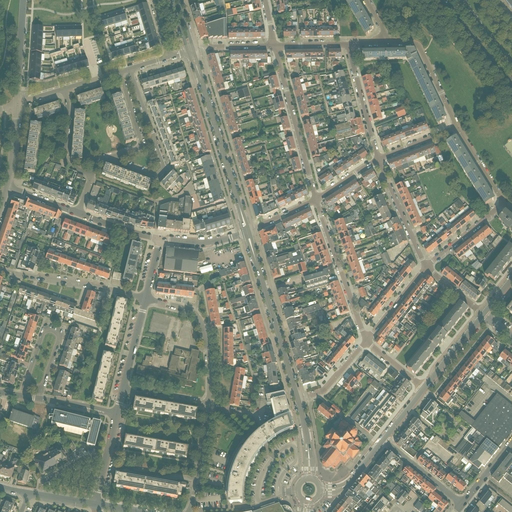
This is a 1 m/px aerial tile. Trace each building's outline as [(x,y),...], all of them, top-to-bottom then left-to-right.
[(365,14),(356,0),(353,0),(347,4),(356,19),(365,14)] [(511,0),(503,0),(511,10),(511,0)] [(147,4),(137,7),(139,13),(149,10),(147,4)] [(261,10),(259,4),(252,5),(248,6),(249,9),(249,12),(261,10)] [(199,5),(190,8),(192,14),(201,12),(199,5)] [(285,12),(288,12),(291,11),(290,9),(288,9),(287,6),(278,8),(279,14),(285,12)] [(149,10),(139,13),(141,19),(151,16),(149,10)] [(124,11),(118,13),(121,23),(127,21),(124,11)] [(195,21),(203,19),(201,12),(192,14),(195,21)] [(118,13),(111,15),(114,25),(121,23),(118,13)] [(356,19),(366,36),(371,33),(370,32),(372,31),(372,30),(374,29),(365,14),(356,19)] [(111,15),(105,17),(108,27),(114,25),(111,15)] [(151,16),(141,19),(143,25),(153,22),(151,16)] [(105,17),(99,19),(102,29),(108,27),(105,17)] [(207,23),(209,22),(207,18),(203,19),(195,21),(197,28),(208,25),(207,23)] [(208,40),(227,39),(226,20),(208,25),(197,28),(200,40),(207,38),(208,40)] [(153,22),(143,25),(144,31),(154,28),(153,22)] [(154,28),(144,31),(146,37),(156,34),(154,28)] [(156,34),(146,37),(148,43),(158,40),(156,34)] [(158,40),(148,43),(150,49),(160,46),(158,40)] [(133,43),(127,45),(130,55),(136,53),(133,43)] [(127,45),(121,46),(124,56),(130,55),(127,45)] [(121,46),(115,48),(118,58),(124,56),(121,46)] [(115,48),(109,50),(112,60),(118,58),(115,48)] [(407,51),(407,59),(407,60),(408,60),(416,56),(417,56),(415,50),(407,51)] [(363,61),(371,61),(371,60),(379,60),(379,59),(385,59),(385,51),(376,52),(376,51),(373,52),(363,52),(363,61)] [(402,59),(407,59),(407,51),(400,51),(397,51),(385,51),(385,59),(393,59),(393,60),(402,60),(402,59)] [(215,55),(208,57),(210,63),(217,61),(215,55)] [(415,76),(424,72),(416,56),(408,60),(407,60),(406,60),(407,62),(408,63),(415,76)] [(86,57),(80,59),(83,69),(89,67),(86,57)] [(80,59),(74,61),(77,71),(83,69),(80,59)] [(74,61),(68,63),(70,73),(77,71),(74,61)] [(210,63),(210,66),(211,69),(218,67),(219,67),(217,61),(210,63)] [(68,63),(61,65),(64,74),(70,73),(68,63)] [(61,65),(55,67),(58,76),(64,74),(61,65)] [(180,79),(186,78),(183,69),(177,71),(180,79)] [(174,81),(180,79),(177,71),(171,73),(174,81)] [(331,80),(328,80),(329,82),(345,78),(343,72),(332,75),(333,79),(331,80)] [(415,76),(422,92),(432,87),(424,72),(415,76)] [(168,83),(174,81),(171,73),(165,74),(168,83)] [(161,85),(168,83),(165,74),(159,76),(161,85)] [(155,87),(161,85),(159,76),(153,78),(155,87)] [(371,76),(362,78),(364,85),(372,82),(371,76)] [(222,78),(222,79),(215,81),(217,86),(224,84),(227,83),(225,77),(222,78)] [(276,77),(265,80),(265,83),(268,82),(269,85),(271,85),(278,83),(276,77)] [(155,87),(153,78),(147,80),(149,89),(155,87)] [(346,84),(345,78),(329,82),(329,83),(327,83),(327,85),(334,84),(335,87),(338,87),(338,86),(346,84)] [(147,80),(141,82),(144,94),(149,93),(149,92),(150,91),(149,89),(147,80)] [(374,89),(372,82),(364,85),(366,91),(374,89)] [(217,86),(218,92),(221,91),(225,90),(224,84),(217,86)] [(340,92),(348,90),(346,84),(338,86),(338,87),(340,92)] [(422,92),(430,107),(439,103),(432,87),(422,92)] [(376,95),(374,89),(366,91),(367,97),(376,95)] [(101,90),(97,91),(86,94),(90,105),(105,100),(103,95),(103,93),(101,90)] [(194,96),(192,90),(184,92),(186,99),(194,96)] [(331,98),(336,96),(337,100),(338,99),(341,99),(350,96),(348,90),(340,92),(340,93),(337,93),(333,94),(333,95),(330,95),(331,98)] [(77,98),(76,98),(78,103),(79,102),(81,107),(90,105),(86,94),(79,97),(77,98)] [(116,96),(111,98),(116,113),(126,110),(122,94),(118,96),(118,95),(116,96)] [(377,101),(376,95),(367,97),(369,103),(377,101)] [(186,99),(187,105),(196,102),(194,96),(186,99)] [(223,99),(221,99),(222,105),(229,103),(232,102),(230,96),(228,97),(223,99)] [(339,103),(334,105),(334,107),(343,105),(351,103),(350,96),(341,99),(338,99),(339,103)] [(275,100),(273,101),(274,106),(284,103),(282,97),(277,99),(275,99),(275,100)] [(149,110),(158,107),(156,104),(155,101),(147,104),(149,110)] [(379,107),(377,101),(369,103),(371,109),(379,107)] [(187,105),(189,111),(198,109),(196,102),(187,105)] [(58,103),(54,104),(43,107),(47,118),(62,113),(60,108),(60,106),(60,107),(58,103)] [(284,103),(274,106),(275,112),(278,111),(279,111),(281,110),(285,109),(284,103)] [(345,111),(353,109),(351,103),(343,105),(345,111)] [(430,107),(438,125),(443,123),(442,122),(444,120),(447,119),(439,103),(430,107)] [(162,110),(161,107),(161,105),(158,107),(149,110),(151,115),(160,112),(163,111),(162,110)] [(36,110),(34,111),(33,111),(35,116),(36,116),(38,121),(47,118),(43,107),(36,110)] [(372,116),(381,113),(379,107),(371,109),(372,116)] [(397,110),(395,110),(395,111),(398,118),(406,115),(403,107),(397,110)] [(189,111),(191,117),(199,115),(198,109),(189,111)] [(302,119),(309,117),(307,109),(300,111),(302,117),(302,119)] [(354,115),(353,109),(345,111),(346,114),(337,117),(337,119),(354,115)] [(131,125),(126,110),(116,113),(121,129),(131,125)] [(160,112),(151,115),(153,121),(162,118),(165,117),(164,115),(163,112),(163,111),(160,112)] [(78,112),(74,112),(73,128),(84,129),(85,112),(80,112),(78,112)] [(381,113),(372,116),(374,122),(382,120),(381,113)] [(199,115),(191,117),(179,121),(181,127),(185,126),(191,124),(193,124),(193,123),(201,121),(199,115)] [(226,117),(227,120),(228,123),(235,121),(233,115),(226,117)] [(337,119),(334,120),(335,122),(336,122),(344,120),(345,124),(356,121),(354,115),(337,119)] [(314,117),(303,120),(304,123),(303,123),(305,129),(312,127),(316,126),(319,125),(325,124),(324,121),(316,124),(314,117)] [(153,121),(155,127),(164,123),(162,118),(153,121)] [(363,128),(361,120),(356,121),(345,124),(341,125),(332,127),(335,135),(352,131),(363,128)] [(195,130),(203,127),(201,121),(193,123),(193,124),(195,130)] [(168,124),(167,123),(164,124),(164,123),(155,127),(158,132),(169,128),(169,127),(168,124)] [(423,132),(429,130),(426,123),(420,125),(423,132)] [(37,124),(34,124),(30,124),(28,140),(39,141),(41,125),(37,124)] [(284,132),(286,131),(291,130),(289,124),(282,126),(280,127),(281,132),(284,131),(284,132)] [(132,142),(136,141),(131,125),(121,129),(125,144),(130,143),(132,142)] [(417,135),(420,133),(423,132),(420,125),(415,128),(417,135)] [(236,126),(229,128),(231,134),(238,132),(236,126)] [(195,130),(197,136),(205,133),(203,127),(195,130)] [(83,145),(84,129),(73,128),(72,144),(83,145)] [(160,138),(171,133),(171,132),(170,129),(169,128),(158,132),(160,138)] [(355,137),(365,134),(363,128),(352,131),(335,135),(336,142),(355,137)] [(412,137),(414,136),(417,135),(415,128),(409,130),(412,137)] [(406,139),(409,138),(412,137),(409,130),(403,132),(406,139)] [(400,141),(403,140),(406,139),(403,132),(397,134),(400,141)] [(173,139),(173,138),(172,135),(171,133),(160,138),(162,143),(170,140),(173,139)] [(197,136),(199,142),(207,140),(205,133),(197,136)] [(394,143),(398,142),(400,141),(397,134),(392,136),(394,143)] [(385,136),(380,138),(383,148),(389,145),(386,138),(385,136)] [(389,145),(394,143),(392,136),(386,138),(389,145)] [(456,137),(447,143),(455,156),(455,155),(457,158),(466,153),(456,137)] [(37,157),(39,141),(28,140),(26,156),(37,157)] [(162,143),(164,149),(172,146),(170,140),(162,143)] [(199,142),(201,148),(209,146),(207,140),(199,142)] [(82,161),(83,145),(72,144),(71,160),(75,160),(75,161),(77,161),(77,160),(82,161)] [(166,155),(175,152),(172,146),(164,149),(166,155)] [(203,155),(211,152),(209,146),(201,148),(203,155)] [(357,146),(355,147),(357,150),(359,153),(363,160),(368,156),(367,154),(364,150),(362,146),(359,148),(357,146)] [(438,147),(435,148),(434,148),(433,146),(428,148),(430,155),(436,153),(437,155),(441,154),(438,147)] [(428,148),(422,150),(424,157),(426,162),(432,160),(430,155),(428,148)] [(355,151),(352,153),(354,157),(358,163),(363,160),(359,153),(357,150),(355,151)] [(422,150),(416,152),(419,159),(424,157),(422,150)] [(168,160),(177,157),(175,152),(166,155),(168,160)] [(349,160),(353,166),(358,163),(354,157),(352,153),(349,155),(347,152),(345,154),(347,157),(349,160)] [(416,152),(411,155),(413,162),(419,159),(416,152)] [(476,168),(466,153),(457,158),(459,162),(458,162),(464,171),(465,171),(467,174),(476,168)] [(185,159),(181,160),(182,163),(183,162),(185,162),(186,162),(189,161),(187,154),(183,156),(184,156),(185,159)] [(411,155),(405,157),(408,164),(413,162),(411,155)] [(26,156),(24,172),(28,172),(28,173),(30,173),(35,173),(37,157),(26,156)] [(168,160),(170,166),(179,163),(177,157),(168,160)] [(405,157),(399,159),(402,166),(408,164),(405,157)] [(344,163),(344,164),(342,160),(339,162),(337,159),(335,160),(343,173),(348,170),(344,163)] [(399,159),(394,161),(396,168),(402,166),(399,159)] [(333,162),(334,164),(335,164),(329,168),(335,177),(337,176),(338,176),(343,173),(335,160),(333,162)] [(353,166),(349,160),(344,163),(348,170),(353,166)] [(388,163),(389,166),(391,170),(396,168),(394,161),(388,163)] [(247,163),(240,165),(241,168),(242,171),(249,169),(252,168),(250,162),(247,163)] [(105,165),(104,169),(103,171),(101,175),(117,181),(120,171),(105,165)] [(333,178),(335,177),(329,168),(323,172),(323,174),(324,176),(328,182),(333,179),(333,178)] [(485,184),(476,168),(467,174),(469,177),(468,178),(474,187),(475,186),(477,189),(485,184)] [(372,170),(367,174),(371,180),(373,184),(375,187),(377,186),(376,183),(376,182),(378,180),(376,177),(372,170)] [(120,171),(117,181),(132,186),(136,176),(120,171)] [(172,172),(168,176),(175,182),(179,178),(172,172)] [(323,186),(328,182),(324,176),(323,174),(323,172),(317,175),(318,178),(319,180),(323,186)] [(401,180),(399,173),(393,175),(395,182),(401,180)] [(367,174),(362,177),(364,181),(363,182),(367,188),(370,185),(368,182),(371,180),(367,174)] [(149,186),(151,182),(136,176),(132,186),(147,192),(149,188),(150,186),(149,186)] [(168,176),(164,180),(170,187),(171,187),(175,182),(168,176)] [(164,189),(166,191),(170,187),(164,180),(160,185),(163,188),(164,189)] [(246,183),(247,186),(248,189),(255,187),(258,186),(256,180),(253,181),(246,183)] [(42,184),(39,192),(45,195),(49,184),(43,181),(42,184)] [(362,191),(356,181),(351,185),(355,191),(357,194),(359,197),(361,196),(359,193),(362,191)] [(42,184),(36,182),(32,190),(39,192),(42,184)] [(396,186),(399,192),(407,189),(404,183),(396,186)] [(54,186),(49,184),(45,195),(50,197),(54,186)] [(478,193),(485,206),(495,200),(485,184),(477,189),(479,193),(478,193)] [(350,194),(355,191),(351,185),(346,188),(350,194)] [(60,188),(57,187),(54,186),(50,197),(56,199),(60,188)] [(257,193),(255,187),(248,189),(249,192),(249,195),(257,193)] [(61,201),(65,192),(62,192),(63,189),(60,188),(56,199),(61,201)] [(294,194),(297,200),(303,198),(299,191),(298,188),(294,189),(292,190),(294,194)] [(308,195),(305,188),(299,191),(303,198),(308,195)] [(345,198),(350,194),(346,188),(340,191),(345,198)] [(409,195),(407,189),(399,192),(401,198),(409,195)] [(66,190),(65,192),(61,201),(67,203),(71,193),(71,192),(66,190)] [(347,201),(345,198),(340,191),(335,195),(339,201),(342,204),(345,202),(347,201)] [(280,208),(286,206),(283,199),(281,195),(280,192),(277,193),(279,196),(276,197),(276,199),(277,202),(280,208)] [(67,203),(73,205),(77,196),(71,193),(67,203)] [(249,195),(250,198),(251,201),(258,199),(257,193),(249,195)] [(294,194),(288,196),(292,203),(297,200),(294,194)] [(103,200),(98,215),(104,217),(107,208),(108,206),(107,205),(110,198),(110,197),(105,195),(104,196),(103,199),(104,200),(103,200)] [(334,204),(339,201),(335,195),(330,198),(334,204)] [(409,195),(401,198),(404,204),(412,201),(409,195)] [(212,199),(208,200),(210,205),(214,204),(224,201),(222,196),(212,199)] [(292,203),(288,196),(283,199),(286,206),(292,203)] [(373,206),(376,205),(384,202),(382,196),(371,200),(372,204),(370,205),(367,206),(368,209),(373,206)] [(96,204),(93,213),(98,215),(103,200),(104,200),(103,199),(100,198),(100,199),(99,201),(97,201),(97,202),(97,201),(96,204)] [(185,198),(179,200),(179,204),(177,216),(175,215),(175,218),(176,218),(176,219),(177,219),(176,224),(174,224),(173,232),(181,232),(185,198)] [(190,198),(185,198),(181,232),(189,233),(190,224),(190,221),(191,218),(191,214),(193,203),(190,198)] [(332,206),(334,204),(330,198),(325,201),(329,208),(332,206)] [(18,208),(22,210),(23,207),(22,207),(24,202),(14,199),(13,200),(12,200),(10,205),(18,208)] [(260,205),(258,199),(251,201),(253,207),(260,205)] [(24,202),(22,207),(23,207),(25,208),(25,210),(27,211),(30,202),(25,200),(24,202)] [(414,207),(414,206),(412,201),(404,204),(407,210),(414,207)] [(26,214),(28,214),(30,210),(33,211),(35,204),(30,202),(27,211),(26,214)] [(96,204),(89,202),(86,210),(93,213),(96,204)] [(379,211),(387,207),(384,202),(376,205),(379,211)] [(169,204),(165,231),(173,232),(174,224),(176,224),(177,219),(176,219),(176,218),(175,218),(175,215),(177,216),(179,204),(172,203),(169,204)] [(253,207),(255,213),(257,218),(264,216),(278,210),(275,203),(269,206),(269,207),(267,208),(266,203),(263,204),(260,205),(253,207)] [(160,207),(157,230),(165,231),(169,204),(160,207)] [(22,215),(24,216),(24,213),(17,210),(18,208),(10,205),(9,210),(22,215)] [(414,207),(407,210),(409,216),(417,213),(417,212),(420,211),(417,205),(414,206),(414,207)] [(40,214),(43,215),(46,208),(41,206),(36,217),(39,218),(40,214)] [(375,219),(389,213),(387,207),(379,211),(380,214),(377,215),(377,216),(374,217),(375,219)] [(107,208),(104,217),(110,219),(113,211),(107,208)] [(355,218),(361,215),(358,208),(353,211),(355,218)] [(110,219),(117,221),(120,213),(116,211),(117,210),(114,209),(113,211),(110,219)] [(470,209),(465,213),(471,220),(476,216),(470,209)] [(9,210),(7,215),(14,218),(18,219),(19,216),(22,217),(22,215),(9,210)] [(51,210),(47,221),(49,222),(51,218),(53,219),(56,212),(51,210)] [(122,223),(126,212),(123,210),(122,213),(120,213),(117,221),(122,223)] [(315,221),(315,220),(310,210),(304,212),(308,219),(309,223),(315,221)] [(138,215),(134,226),(140,227),(143,220),(142,220),(140,219),(142,214),(141,214),(141,212),(140,211),(139,213),(138,215)] [(417,213),(409,216),(412,222),(420,219),(419,218),(423,217),(420,211),(417,212),(417,213)] [(59,219),(61,213),(56,212),(53,219),(55,220),(54,224),(60,226),(62,220),(59,219)] [(131,217),(128,216),(129,213),(126,212),(122,223),(128,225),(131,217)] [(299,215),(302,222),(308,219),(304,212),(299,215)] [(511,217),(506,212),(499,220),(502,223),(502,224),(510,231),(511,228),(511,217)] [(132,213),(131,217),(128,225),(134,226),(138,215),(132,213)] [(375,220),(374,220),(375,222),(376,222),(380,220),(382,219),(384,223),(392,219),(389,213),(375,219),(375,220)] [(465,213),(460,217),(466,224),(471,220),(465,213)] [(13,220),(14,218),(7,215),(5,220),(17,224),(18,221),(13,220)] [(297,224),(302,222),(299,215),(293,218),(297,224)] [(140,227),(146,228),(148,222),(150,217),(147,216),(145,220),(143,219),(142,220),(143,220),(140,227)] [(190,221),(190,224),(193,223),(196,233),(201,232),(198,222),(196,216),(191,218),(192,220),(190,221)] [(351,217),(335,223),(337,229),(345,226),(349,225),(353,223),(351,217)] [(460,217),(455,220),(462,228),(466,224),(460,217)] [(291,227),(297,224),(293,218),(288,220),(291,227)] [(207,219),(202,220),(206,230),(206,233),(211,231),(208,221),(207,219)] [(397,219),(387,223),(387,224),(389,229),(400,225),(397,219)] [(412,222),(414,228),(422,224),(420,219),(412,222)] [(62,229),(68,231),(71,222),(65,220),(62,229)] [(202,220),(198,222),(201,232),(206,230),(202,220)] [(286,234),(291,232),(292,235),(294,234),(293,231),(291,227),(288,220),(282,223),(285,230),(284,230),(286,233),(286,234)] [(455,220),(451,224),(457,231),(462,228),(455,220)] [(441,221),(439,222),(444,229),(441,231),(442,232),(448,239),(452,235),(445,227),(444,225),(441,221)] [(65,233),(64,236),(67,238),(68,234),(73,236),(74,233),(77,225),(71,222),(68,231),(67,234),(65,233)] [(284,230),(281,223),(269,229),(269,231),(266,231),(260,233),(262,240),(286,233),(284,230)] [(450,223),(445,227),(452,235),(457,231),(451,224),(450,223)] [(10,229),(11,227),(4,225),(2,230),(14,234),(14,231),(10,229)] [(79,235),(83,227),(77,225),(74,233),(79,235)] [(389,229),(388,230),(389,232),(393,231),(395,234),(402,231),(400,225),(389,229)] [(348,232),(345,226),(337,229),(339,235),(348,232)] [(79,235),(85,238),(88,229),(83,227),(79,235)] [(492,233),(487,227),(481,231),(486,238),(492,233)] [(88,229),(85,238),(91,240),(94,231),(88,229)] [(348,232),(339,235),(342,241),(354,236),(355,236),(353,230),(352,230),(348,232)] [(91,240),(97,242),(100,233),(94,231),(91,240)] [(395,234),(391,236),(393,240),(390,241),(391,243),(405,236),(402,231),(395,234)] [(481,231),(478,234),(476,236),(481,242),(486,238),(481,231)] [(442,232),(437,235),(443,243),(448,239),(442,232)] [(97,242),(96,245),(101,246),(102,247),(103,244),(106,236),(100,233),(97,242)] [(288,239),(286,234),(286,233),(262,240),(264,246),(275,243),(288,239)] [(323,240),(321,234),(313,237),(315,243),(323,240)] [(12,239),(8,237),(0,235),(0,236),(0,239),(10,243),(12,239)] [(438,246),(443,243),(437,235),(432,239),(438,246)] [(103,244),(109,246),(112,238),(106,236),(103,244)] [(357,242),(354,236),(342,241),(344,247),(352,244),(357,242)] [(400,246),(407,242),(405,236),(391,243),(392,245),(398,242),(400,246)] [(476,236),(473,238),(470,240),(475,246),(481,242),(476,236)] [(495,248),(502,239),(499,236),(492,245),(494,248),(495,248)] [(428,243),(429,245),(433,250),(438,246),(432,239),(428,243)] [(323,240),(315,243),(313,244),(315,250),(325,246),(323,240)] [(470,240),(468,242),(465,245),(470,251),(475,246),(470,240)] [(129,256),(127,262),(137,264),(138,259),(139,257),(140,257),(140,256),(140,255),(141,254),(139,253),(141,246),(134,244),(132,243),(131,246),(130,250),(128,256),(129,256)] [(266,254),(278,250),(275,243),(264,246),(266,254)] [(346,253),(354,250),(352,244),(344,247),(346,253)] [(429,245),(424,249),(429,254),(433,250),(429,245)] [(465,245),(462,247),(460,249),(464,255),(470,251),(465,245)] [(511,247),(510,245),(487,273),(485,276),(488,278),(489,277),(494,281),(511,258),(511,247)] [(315,250),(317,256),(319,255),(327,252),(325,246),(315,250)] [(28,248),(27,251),(27,252),(31,254),(30,257),(37,259),(39,253),(32,251),(33,249),(28,248)] [(206,261),(203,253),(201,253),(201,251),(199,251),(169,248),(166,248),(163,271),(196,275),(197,263),(206,261)] [(454,253),(455,255),(459,260),(464,255),(460,249),(454,253)] [(54,254),(52,261),(58,263),(60,256),(62,253),(56,250),(54,254)] [(278,251),(278,250),(266,254),(268,260),(276,257),(275,255),(283,252),(282,250),(278,251)] [(302,256),(300,250),(276,258),(276,257),(268,260),(270,266),(302,256)] [(356,256),(354,250),(346,253),(348,259),(356,256)] [(48,252),(46,259),(52,261),(54,254),(48,252)] [(321,261),(330,258),(327,252),(319,255),(317,256),(315,257),(316,260),(317,263),(321,261)] [(350,265),(363,261),(362,258),(362,257),(366,256),(365,253),(361,255),(361,254),(356,256),(348,259),(350,265)] [(60,256),(58,263),(64,265),(66,258),(60,256)] [(302,256),(270,266),(272,273),(279,270),(280,270),(283,269),(288,268),(292,267),(297,265),(305,263),(304,262),(302,256)] [(28,263),(35,266),(37,259),(30,257),(28,263)] [(412,271),(416,266),(414,264),(411,262),(408,260),(406,263),(403,261),(404,260),(400,257),(398,259),(412,271)] [(64,265),(70,267),(73,260),(66,258),(64,265)] [(324,267),(332,264),(330,258),(321,261),(324,267)] [(79,262),(76,269),(83,271),(85,264),(86,261),(80,259),(80,261),(79,261),(79,262)] [(400,265),(403,266),(400,269),(408,275),(412,271),(398,259),(396,262),(400,265)] [(79,262),(73,260),(70,267),(76,269),(79,262)] [(362,261),(350,265),(352,271),(364,267),(362,261)] [(33,272),(33,269),(35,266),(28,263),(25,262),(23,262),(21,268),(26,269),(33,272)] [(124,275),(123,281),(129,282),(129,283),(130,283),(132,283),(134,275),(135,276),(135,275),(136,273),(136,272),(135,272),(137,264),(127,262),(127,266),(126,265),(126,268),(124,275)] [(477,271),(481,265),(478,262),(473,268),(477,271)] [(305,263),(297,265),(300,274),(308,272),(305,263)] [(83,271),(89,273),(91,266),(85,264),(83,271)] [(92,267),(91,266),(89,273),(95,275),(97,268),(98,266),(99,265),(95,264),(95,265),(94,267),(92,267)] [(221,271),(223,277),(231,275),(234,274),(247,270),(245,264),(234,267),(235,270),(232,271),(226,272),(225,270),(221,271)] [(364,267),(352,271),(354,277),(362,274),(366,273),(364,267)] [(103,271),(97,268),(95,275),(101,278),(103,271)] [(452,273),(447,268),(442,275),(447,279),(452,273)] [(396,270),(394,272),(405,280),(408,275),(400,269),(398,272),(396,270)] [(234,274),(234,276),(239,275),(241,279),(249,277),(247,270),(234,274)] [(279,270),(272,273),(274,279),(281,277),(279,270)] [(302,278),(304,278),(307,287),(327,281),(327,278),(329,278),(330,277),(328,270),(311,275),(309,271),(301,274),(302,278)] [(391,272),(394,275),(392,278),(393,278),(401,285),(405,280),(394,272),(393,270),(391,272)] [(101,278),(106,279),(107,280),(110,273),(104,271),(103,271),(101,278)] [(447,279),(450,281),(453,283),(458,277),(452,273),(447,279)] [(354,277),(357,283),(365,281),(362,274),(354,277)] [(235,288),(239,286),(239,287),(251,283),(249,277),(241,279),(241,282),(232,285),(233,288),(235,288)] [(436,283),(428,277),(424,281),(430,286),(432,288),(436,283)] [(453,283),(455,285),(458,288),(463,282),(458,277),(453,283)] [(388,279),(386,281),(397,289),(401,285),(393,278),(390,281),(388,279)] [(384,279),(383,281),(385,283),(388,285),(385,288),(393,294),(397,289),(386,281),(384,279)] [(424,281),(423,280),(419,285),(426,291),(430,286),(424,281)] [(475,281),(473,284),(480,289),(483,290),(484,291),(487,285),(480,281),(478,283),(475,281)] [(156,282),(153,291),(157,291),(156,294),(163,295),(164,286),(157,285),(158,282),(156,282)] [(340,288),(338,282),(330,285),(332,291),(340,288)] [(476,302),(481,296),(481,295),(465,282),(460,289),(476,302)] [(239,287),(241,294),(243,297),(243,298),(246,297),(254,295),(251,283),(239,287)] [(422,295),(426,291),(419,285),(415,289),(422,295)] [(27,289),(21,287),(19,294),(25,296),(27,289)] [(379,287),(377,289),(389,299),(393,294),(385,288),(383,291),(379,287)] [(332,291),(334,297),(342,295),(340,288),(332,291)] [(27,289),(25,296),(28,297),(27,300),(28,300),(26,306),(28,307),(33,291),(27,289)] [(277,292),(280,299),(288,297),(289,297),(288,295),(295,292),(294,289),(287,292),(286,289),(277,292)] [(378,292),(375,295),(376,295),(386,304),(389,299),(377,289),(376,291),(378,292)] [(423,296),(422,295),(415,289),(411,294),(419,300),(423,296)] [(218,290),(206,292),(207,298),(216,297),(219,296),(218,290)] [(28,307),(30,308),(32,302),(33,302),(36,303),(37,300),(39,293),(33,291),(28,307)] [(95,295),(88,292),(86,298),(93,301),(96,302),(98,296),(95,295)] [(36,303),(42,305),(45,296),(39,293),(37,300),(36,303)] [(411,294),(407,299),(415,305),(419,300),(411,294)] [(243,298),(236,300),(237,303),(241,302),(244,301),(247,300),(255,298),(254,295),(246,297),(243,298)] [(331,299),(333,305),(336,303),(345,301),(342,295),(334,297),(331,299)] [(376,299),(373,302),(382,308),(386,304),(376,295),(375,295),(374,297),(376,299)] [(42,305),(41,310),(43,311),(45,306),(48,307),(49,304),(52,298),(45,296),(42,305)] [(297,302),(301,300),(300,297),(292,300),(289,301),(288,297),(280,299),(282,306),(297,302)] [(425,297),(423,299),(426,301),(425,302),(430,306),(432,303),(425,297)] [(58,300),(52,298),(49,304),(48,307),(47,311),(51,312),(50,315),(52,315),(53,313),(58,300)] [(86,298),(84,304),(91,307),(94,308),(97,302),(96,302),(93,301),(86,298)] [(249,307),(257,304),(255,298),(247,300),(249,307)] [(123,318),(125,313),(127,302),(123,301),(121,300),(117,299),(113,315),(123,318)] [(407,299),(404,303),(411,309),(415,305),(407,299)] [(61,311),(64,302),(58,300),(53,313),(55,314),(56,310),(61,311)] [(361,312),(365,307),(367,304),(367,303),(362,300),(359,304),(361,312)] [(336,303),(339,310),(347,307),(345,301),(336,303)] [(64,302),(61,311),(65,313),(63,316),(64,317),(65,317),(65,316),(66,316),(66,317),(70,304),(64,302)] [(209,310),(221,308),(220,302),(217,303),(208,304),(209,310)] [(284,312),(292,309),(291,307),(296,305),(296,304),(297,303),(297,302),(282,306),(284,312)] [(373,309),(378,313),(382,308),(373,302),(371,304),(368,302),(367,303),(367,304),(370,307),(371,306),(373,308),(373,309)] [(411,309),(404,303),(400,308),(408,314),(412,310),(411,309)] [(458,322),(466,312),(469,309),(461,303),(453,312),(450,316),(458,322)] [(70,304),(66,317),(67,317),(68,317),(69,314),(73,315),(73,314),(75,309),(76,306),(70,304)] [(84,304),(81,311),(84,312),(86,313),(89,314),(92,314),(92,315),(94,308),(91,307),(84,304)] [(245,314),(241,315),(243,319),(248,317),(247,314),(251,313),(250,313),(259,310),(257,304),(249,307),(243,308),(245,314)] [(370,307),(367,304),(365,307),(368,309),(367,310),(368,312),(374,318),(378,313),(373,309),(370,307)] [(302,310),(300,306),(292,309),(284,312),(287,322),(295,319),(294,319),(321,310),(319,305),(302,310)] [(347,307),(339,310),(341,315),(341,316),(349,313),(347,307)] [(418,307),(416,309),(418,311),(418,312),(422,315),(425,312),(418,307)] [(221,308),(209,310),(210,316),(219,315),(219,314),(223,314),(222,308),(221,308)] [(408,314),(400,308),(396,313),(404,319),(408,314)] [(24,310),(23,313),(26,314),(25,317),(28,318),(26,321),(36,325),(39,318),(34,317),(30,315),(31,312),(24,310)] [(323,315),(321,311),(307,316),(308,320),(323,315)] [(396,313),(392,317),(401,324),(405,319),(404,319),(396,313)] [(411,314),(410,316),(416,321),(418,323),(420,320),(417,318),(414,315),(413,316),(411,314)] [(119,333),(121,328),(123,318),(113,315),(109,331),(119,333)] [(169,316),(162,353),(167,353),(174,317),(169,316)] [(253,325),(255,324),(262,322),(261,316),(251,319),(253,325)] [(416,326),(418,323),(410,316),(408,318),(411,320),(410,321),(416,326)] [(447,335),(458,322),(450,316),(439,329),(447,335)] [(397,329),(401,324),(392,317),(389,322),(396,328),(397,329)] [(34,331),(36,325),(23,320),(22,323),(26,324),(25,328),(34,331)] [(257,330),(264,328),(262,322),(255,324),(257,330)] [(392,333),(396,328),(389,322),(385,327),(392,333)] [(301,323),(288,327),(290,333),(305,328),(307,327),(306,324),(304,325),(302,325),(301,323)] [(425,339),(426,338),(434,327),(435,326),(433,324),(422,337),(425,339)] [(409,331),(413,334),(417,329),(413,326),(411,328),(407,325),(405,327),(409,331)] [(23,334),(32,337),(34,331),(25,328),(20,326),(19,329),(24,331),(23,334)] [(224,330),(224,331),(224,336),(234,336),(234,330),(233,330),(233,327),(230,327),(230,330),(224,330)] [(344,330),(341,327),(341,328),(338,331),(335,332),(339,335),(342,337),(346,341),(351,346),(355,341),(352,338),(354,336),(349,332),(347,335),(343,331),(344,330)] [(389,338),(392,333),(385,327),(381,332),(389,338)] [(259,336),(266,333),(264,328),(257,330),(259,336)] [(290,333),(291,337),(291,338),(298,335),(298,332),(306,330),(305,328),(290,333)] [(81,339),(83,333),(80,332),(78,331),(75,330),(72,329),(70,335),(81,339)] [(439,329),(430,341),(429,342),(437,349),(438,349),(442,344),(442,345),(445,342),(444,341),(448,337),(447,336),(448,336),(447,335),(439,329)] [(115,349),(117,344),(119,333),(109,331),(105,346),(109,347),(109,348),(111,348),(112,348),(115,349)] [(407,333),(405,335),(409,339),(413,334),(409,331),(407,333)] [(20,340),(30,344),(32,337),(23,334),(18,332),(17,335),(21,336),(20,340)] [(381,332),(377,336),(379,338),(385,342),(389,338),(381,332)] [(268,339),(266,333),(259,336),(260,341),(268,339)] [(298,341),(301,341),(306,339),(305,335),(301,336),(301,334),(298,335),(291,338),(293,343),(298,342),(298,341)] [(70,335),(68,341),(79,345),(80,341),(81,342),(82,339),(81,339),(70,335)] [(484,342),(491,348),(494,350),(497,352),(498,351),(498,350),(496,348),(498,345),(495,342),(488,337),(484,342)] [(379,338),(375,342),(382,348),(386,343),(385,342),(379,338)] [(16,339),(14,344),(19,346),(28,349),(30,344),(20,340),(16,339)] [(260,341),(262,347),(269,345),(268,339),(260,341)] [(73,350),(77,351),(79,345),(68,341),(66,347),(73,350)] [(347,350),(351,346),(346,341),(342,346),(347,350)] [(298,342),(293,343),(290,344),(292,351),(307,346),(308,346),(307,342),(299,345),(298,342)] [(426,362),(437,349),(429,342),(418,356),(426,362)] [(480,347),(487,353),(491,348),(484,342),(480,347)] [(337,345),(335,347),(337,349),(343,355),(347,350),(342,346),(340,348),(337,345)] [(16,352),(26,356),(28,349),(19,346),(18,348),(17,349),(15,348),(14,351),(16,352)] [(272,346),(263,348),(264,350),(265,354),(274,354),(272,346)] [(307,346),(292,351),(294,357),(309,352),(307,346)] [(73,350),(66,347),(63,354),(71,356),(73,350)] [(476,352),(483,358),(487,353),(480,347),(476,352)] [(198,375),(196,375),(200,360),(197,359),(199,352),(197,351),(191,350),(191,353),(175,349),(173,356),(172,356),(168,370),(169,370),(168,371),(163,370),(162,375),(161,380),(168,382),(168,384),(184,388),(185,386),(192,388),(193,382),(196,383),(198,375)] [(340,359),(343,355),(337,349),(333,353),(333,354),(340,359)] [(510,355),(505,351),(500,357),(503,360),(501,363),(503,364),(510,355)] [(15,355),(12,354),(11,357),(24,362),(26,356),(16,352),(15,355)] [(310,356),(309,352),(294,357),(296,362),(304,360),(304,358),(310,356)] [(472,357),(479,363),(483,358),(476,352),(472,357)] [(114,356),(110,355),(110,354),(108,354),(103,353),(99,369),(110,371),(114,356)] [(328,357),(336,364),(340,359),(333,354),(333,353),(332,353),(328,357)] [(61,360),(69,362),(72,363),(75,357),(71,356),(63,354),(61,360)] [(265,354),(262,354),(263,358),(266,358),(267,366),(268,366),(276,365),(276,364),(277,364),(274,354),(265,354)] [(361,362),(359,365),(361,367),(363,364),(365,366),(366,367),(373,358),(369,355),(362,363),(361,362)] [(511,362),(511,356),(510,355),(503,364),(508,368),(511,362)] [(407,369),(415,375),(426,362),(418,356),(407,369)] [(138,366),(136,374),(144,376),(144,374),(149,376),(149,379),(156,381),(158,374),(162,375),(163,370),(161,369),(160,372),(148,368),(149,363),(151,363),(152,358),(149,357),(146,357),(145,362),(144,362),(143,362),(143,363),(143,364),(143,365),(144,365),(145,366),(144,368),(138,366)] [(324,362),(332,369),(336,364),(328,357),(324,362)] [(475,368),(479,363),(472,357),(468,362),(475,368)] [(365,366),(363,368),(364,369),(365,370),(367,368),(371,370),(378,362),(373,358),(366,367),(365,366)] [(61,360),(59,366),(67,369),(67,368),(70,369),(72,363),(69,362),(61,360)] [(378,362),(371,370),(374,373),(373,375),(372,376),(373,377),(374,377),(376,375),(375,374),(382,365),(378,362)] [(468,362),(464,367),(470,373),(472,374),(476,369),(474,368),(475,368),(468,362)] [(7,365),(5,368),(5,369),(17,373),(17,372),(18,372),(19,369),(18,369),(19,366),(9,363),(8,365),(7,365)] [(296,368),(298,373),(299,372),(307,370),(311,368),(310,363),(296,368)] [(267,366),(264,367),(265,373),(268,372),(268,373),(277,372),(276,365),(268,366),(267,366)] [(382,365),(375,374),(376,375),(379,376),(377,379),(376,379),(380,382),(381,380),(380,379),(381,378),(380,378),(387,369),(382,365)] [(464,367),(460,373),(466,378),(468,380),(473,375),(472,374),(470,373),(464,367)] [(237,369),(236,375),(244,377),(245,371),(246,368),(242,368),(242,370),(237,369)] [(320,368),(317,372),(322,377),(326,373),(320,368)] [(17,373),(5,369),(3,374),(5,375),(7,376),(15,379),(15,378),(16,378),(17,376),(16,375),(17,373)] [(106,387),(107,382),(110,371),(99,369),(95,384),(106,387)] [(301,378),(315,373),(315,371),(309,372),(308,373),(307,370),(299,372),(301,378)] [(72,376),(60,372),(58,378),(67,381),(67,382),(69,382),(72,376)] [(346,384),(343,387),(349,392),(351,389),(352,389),(354,386),(356,387),(358,384),(357,382),(363,376),(359,372),(354,378),(351,376),(345,384),(346,384)] [(310,378),(314,377),(315,373),(301,378),(303,386),(312,383),(310,378)] [(468,380),(466,378),(460,373),(456,377),(462,383),(465,385),(469,381),(468,380)] [(2,381),(5,382),(13,385),(13,384),(14,384),(14,382),(15,379),(7,376),(5,375),(2,381)] [(456,377),(451,383),(458,388),(461,390),(465,385),(462,383),(456,377)] [(58,378),(56,384),(65,387),(67,382),(67,381),(58,378)] [(275,388),(279,388),(277,378),(269,379),(270,386),(274,386),(275,388)] [(404,379),(400,384),(406,389),(408,387),(409,387),(410,385),(410,384),(404,379)] [(379,392),(382,389),(383,388),(375,381),(371,385),(379,392)] [(399,384),(397,382),(396,384),(398,386),(396,389),(402,394),(403,394),(405,392),(404,392),(406,389),(399,384)] [(458,388),(451,383),(447,388),(454,393),(458,388)] [(54,391),(62,394),(63,390),(68,392),(67,396),(71,397),(73,390),(69,389),(65,388),(65,387),(56,384),(54,391)] [(102,403),(103,398),(106,387),(95,384),(91,400),(96,401),(96,402),(98,402),(102,403)] [(386,390),(398,399),(400,397),(401,398),(402,395),(402,394),(396,389),(393,387),(391,390),(389,388),(388,387),(386,390)] [(447,388),(443,393),(452,400),(453,401),(456,403),(457,401),(455,399),(455,398),(453,397),(456,394),(454,393),(447,388)] [(386,392),(382,397),(392,406),(393,406),(395,403),(396,401),(397,401),(386,392)] [(269,406),(272,405),(276,423),(270,427),(269,426),(269,425),(265,428),(260,432),(258,434),(256,435),(254,437),(252,439),(250,441),(249,443),(259,452),(261,450),(262,448),(264,447),(265,445),(267,444),(269,442),(269,443),(273,440),(276,438),(274,434),(280,431),(294,428),(291,415),(284,393),(267,397),(268,403),(267,404),(267,405),(268,406),(269,406)] [(439,398),(437,400),(444,406),(446,403),(448,401),(450,402),(452,400),(443,393),(439,398)] [(462,412),(458,416),(471,427),(477,432),(481,435),(491,443),(492,441),(489,439),(494,432),(505,440),(511,430),(511,405),(498,394),(475,422),(462,412)] [(382,397),(378,402),(389,410),(389,411),(392,407),(391,407),(392,406),(382,397)] [(133,410),(138,411),(148,413),(150,401),(135,398),(133,410)] [(148,413),(154,414),(164,416),(166,404),(150,401),(148,413)] [(432,401),(425,409),(438,419),(444,411),(438,406),(432,401)] [(378,402),(375,406),(384,414),(385,415),(388,412),(389,410),(378,402)] [(164,416),(176,418),(180,418),(182,406),(166,404),(164,416)] [(328,409),(323,405),(318,411),(323,415),(328,409)] [(331,408),(339,414),(341,411),(333,405),(331,408)] [(180,418),(191,420),(196,421),(198,409),(182,406),(180,418)] [(384,414),(375,406),(371,411),(380,419),(383,416),(384,414)] [(9,421),(9,422),(13,424),(31,430),(32,428),(37,430),(41,418),(36,417),(36,416),(12,408),(10,414),(11,414),(11,415),(9,421)] [(336,414),(329,408),(328,409),(323,415),(331,421),(336,414)] [(424,412),(421,416),(435,428),(438,423),(436,422),(438,419),(425,409),(423,412),(424,412)] [(371,411),(367,416),(376,423),(377,424),(379,421),(379,420),(380,419),(371,411)] [(98,430),(100,424),(99,424),(99,423),(94,422),(93,422),(93,423),(90,422),(54,412),(53,417),(49,417),(48,419),(49,420),(52,420),(51,425),(63,428),(80,432),(90,434),(87,444),(88,444),(94,446),(94,445),(94,446),(98,433),(100,434),(100,431),(98,430)] [(363,420),(363,421),(373,428),(375,425),(376,423),(367,416),(363,420)] [(362,419),(358,425),(369,433),(372,430),(371,430),(373,428),(363,421),(363,420),(362,419)] [(429,429),(415,419),(410,424),(418,430),(420,427),(426,432),(429,429)] [(357,436),(358,434),(357,431),(355,429),(353,429),(351,429),(351,428),(344,421),(337,429),(338,430),(336,433),(333,430),(325,439),(328,441),(323,448),(326,451),(321,457),(322,457),(321,460),(323,462),(323,464),(323,467),(326,470),(330,469),(331,468),(331,469),(331,468),(334,471),(336,468),(337,469),(341,463),(345,466),(350,459),(353,462),(360,453),(358,450),(363,444),(358,440),(358,439),(357,439),(356,439),(357,436)] [(419,435),(421,433),(419,431),(418,430),(410,424),(407,429),(413,434),(417,438),(419,435)] [(407,429),(403,434),(415,443),(417,441),(411,437),(413,434),(407,429)] [(470,431),(466,436),(471,440),(475,435),(470,431)] [(481,435),(477,432),(475,435),(471,440),(469,443),(472,445),(474,443),(478,439),(481,435)] [(492,441),(491,443),(499,448),(505,440),(494,432),(489,439),(492,441)] [(411,444),(413,446),(415,443),(403,434),(399,438),(409,447),(411,444)] [(499,448),(491,443),(481,435),(478,439),(496,453),(499,449),(499,448)] [(125,436),(123,448),(139,451),(141,439),(125,436)] [(399,438),(399,439),(395,444),(414,459),(417,454),(409,447),(399,438)] [(155,453),(157,442),(141,439),(139,451),(155,453)] [(458,453),(459,454),(463,457),(464,458),(469,462),(470,463),(474,466),(475,467),(479,470),(482,466),(484,467),(492,457),(474,443),(472,445),(469,443),(465,439),(463,441),(455,451),(456,451),(458,453)] [(474,443),(492,457),(496,453),(478,439),(474,443)] [(45,453),(34,460),(36,463),(37,463),(39,466),(42,472),(54,466),(56,464),(51,455),(49,450),(44,442),(41,444),(40,444),(45,453)] [(170,456),(173,444),(157,442),(155,453),(170,456)] [(226,477),(228,478),(228,481),(227,483),(227,486),(226,489),(226,492),(226,495),(231,495),(231,498),(230,498),(230,504),(242,503),(243,503),(243,496),(243,495),(243,488),(244,488),(243,488),(245,481),(246,477),(247,474),(248,471),(248,470),(251,464),(255,458),(259,452),(259,453),(260,452),(259,452),(249,443),(248,444),(245,448),(242,447),(243,446),(242,446),(241,448),(239,451),(238,453),(236,456),(235,459),(234,461),(232,464),(231,467),(230,469),(230,472),(228,472),(226,477)] [(186,459),(188,447),(173,444),(170,456),(186,459)] [(55,453),(51,455),(56,464),(63,461),(65,460),(65,459),(66,459),(63,454),(64,454),(63,451),(62,451),(61,451),(58,453),(56,451),(55,452),(54,452),(55,453)] [(389,451),(383,458),(390,464),(390,465),(393,467),(396,463),(401,467),(398,471),(401,473),(408,467),(389,451)] [(458,453),(454,457),(460,462),(461,461),(464,458),(463,457),(459,454),(458,453)] [(510,454),(499,468),(506,474),(509,476),(511,477),(511,478),(511,455),(510,454)] [(423,455),(417,462),(422,466),(427,460),(428,458),(423,455)] [(427,460),(422,466),(427,470),(433,462),(435,460),(436,458),(434,457),(430,462),(427,460)] [(383,458),(377,466),(384,472),(387,469),(391,472),(393,469),(390,466),(390,465),(390,464),(383,458)] [(10,467),(7,467),(4,476),(4,477),(6,478),(7,477),(10,478),(14,466),(18,468),(20,462),(14,460),(13,463),(11,462),(10,467)] [(26,485),(30,473),(22,470),(22,469),(20,468),(22,462),(20,462),(18,468),(16,473),(20,475),(18,482),(26,485)] [(435,464),(433,462),(427,470),(432,474),(437,467),(435,465),(434,465),(435,464)] [(456,467),(450,462),(447,466),(454,471),(456,467)] [(373,471),(379,476),(381,474),(385,477),(387,475),(384,472),(377,466),(373,471)] [(472,469),(479,474),(481,472),(479,470),(474,466),(472,469)] [(402,479),(401,481),(403,483),(413,471),(408,467),(403,473),(405,475),(404,476),(402,479)] [(437,478),(443,470),(440,468),(439,469),(437,467),(432,474),(437,478)] [(451,474),(446,480),(451,484),(458,475),(459,474),(456,472),(458,469),(456,467),(454,471),(451,474)] [(499,468),(492,478),(499,483),(503,478),(506,474),(499,468)] [(437,478),(442,481),(447,475),(444,473),(445,472),(443,470),(437,478)] [(463,479),(460,477),(463,474),(462,473),(463,471),(462,470),(459,474),(458,475),(451,484),(456,488),(463,479)] [(383,479),(382,478),(379,476),(373,471),(371,473),(370,473),(368,475),(369,476),(367,478),(375,484),(377,486),(383,479)] [(405,484),(406,483),(407,483),(409,479),(412,481),(417,474),(413,471),(403,483),(405,484)] [(115,474),(114,483),(117,484),(116,487),(143,492),(145,479),(117,474),(115,474)] [(416,486),(422,478),(417,474),(412,481),(414,483),(413,484),(416,486)] [(364,475),(357,483),(368,493),(366,495),(370,497),(373,494),(374,495),(375,495),(376,495),(377,497),(378,495),(381,492),(383,490),(382,490),(381,488),(377,486),(375,484),(367,478),(364,475)] [(463,479),(456,488),(462,492),(467,486),(469,483),(466,481),(467,480),(466,480),(468,477),(467,475),(466,476),(463,479)] [(421,489),(427,482),(422,478),(416,486),(418,488),(419,487),(421,489)] [(179,485),(177,485),(145,479),(143,492),(177,498),(178,495),(181,495),(182,488),(188,489),(189,485),(179,483),(179,485)] [(391,482),(387,486),(391,489),(393,491),(405,501),(409,496),(408,496),(410,493),(405,489),(404,491),(403,492),(402,491),(401,493),(396,488),(396,487),(391,482)] [(425,493),(431,486),(427,482),(421,489),(421,490),(423,491),(425,493)] [(357,483),(354,487),(365,496),(369,499),(370,497),(366,495),(368,493),(357,483)] [(394,496),(392,498),(394,499),(401,505),(405,501),(399,496),(393,491),(391,489),(387,486),(384,488),(391,494),(391,493),(394,496)] [(434,493),(436,490),(431,486),(425,493),(425,494),(429,498),(434,493)] [(367,500),(364,498),(365,496),(354,487),(351,490),(362,499),(364,501),(365,502),(367,500)] [(495,498),(497,495),(490,489),(486,493),(484,492),(481,496),(488,501),(492,496),(495,498)] [(351,490),(348,494),(359,503),(362,499),(351,490)] [(429,498),(429,499),(434,503),(439,497),(434,493),(429,498)] [(348,494),(346,497),(356,505),(359,508),(361,505),(359,503),(348,494)] [(2,496),(0,501),(0,508),(8,511),(11,511),(12,511),(13,511),(15,507),(14,506),(16,501),(2,496)] [(480,500),(477,505),(485,511),(487,508),(484,506),(488,501),(481,496),(479,499),(480,500)] [(353,509),(356,505),(346,497),(342,501),(352,509),(353,509)] [(444,500),(439,497),(434,503),(438,507),(444,500)] [(386,506),(389,503),(385,500),(383,498),(380,501),(386,506)] [(438,507),(443,511),(449,504),(444,500),(438,507)] [(346,511),(352,511),(351,511),(352,509),(342,501),(340,504),(339,505),(346,511)] [(386,506),(380,501),(377,504),(383,510),(386,506)] [(282,507),(281,507),(280,503),(254,511),(292,511),(293,511),(292,511),(292,510),(291,508),(290,508),(289,507),(288,507),(287,506),(286,506),(285,506),(283,507),(282,507)]
